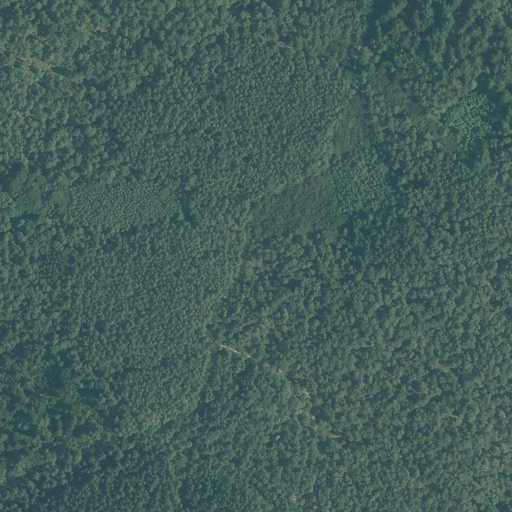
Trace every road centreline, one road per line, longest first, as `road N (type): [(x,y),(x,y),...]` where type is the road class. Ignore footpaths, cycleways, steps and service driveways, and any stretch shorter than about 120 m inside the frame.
road 1 (track): [(352,70),(354,94),(330,159),(264,208),(240,272),(212,312),(217,341)]
road 2 (track): [(0,491),(186,416),(217,341)]
road 3 (track): [(217,341),(306,391),(315,511)]
road 4 (track): [(218,0),(250,33),(352,70)]
